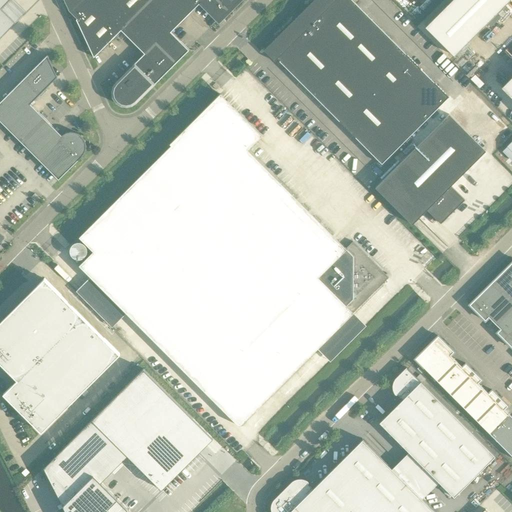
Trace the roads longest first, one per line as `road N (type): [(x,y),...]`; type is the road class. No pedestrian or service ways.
road 1 (unclassified): [(253,511),(255,493),(511,241)]
road 2 (unclassified): [(116,144),(262,0)]
road 3 (unclassified): [(48,0),(116,144)]
road 4 (unclassified): [(10,259),(116,144)]
